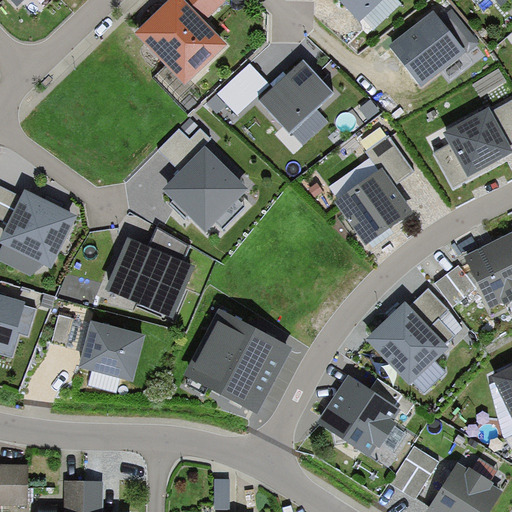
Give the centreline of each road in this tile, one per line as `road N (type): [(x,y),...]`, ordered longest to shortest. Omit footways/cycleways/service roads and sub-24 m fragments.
road 1 (unclassified): [(511,196),(462,218),(360,297),(260,461)]
road 2 (residential): [(0,427),(158,439)]
road 3 (residential): [(107,209),(0,134)]
